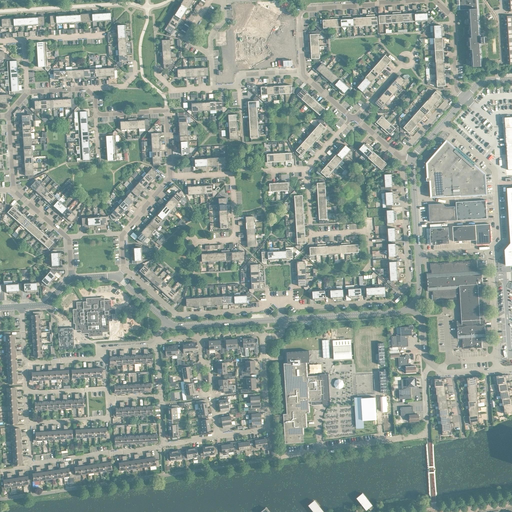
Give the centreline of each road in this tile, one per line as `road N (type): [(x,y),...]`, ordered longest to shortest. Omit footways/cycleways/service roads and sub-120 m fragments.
road 1 (residential): [(280,301),(391,300),(407,282),(401,156)]
road 2 (residential): [(276,459),(422,435),(423,378),(432,365)]
road 3 (residential): [(280,301),(179,313),(124,268)]
road 4 (residential): [(189,241),(236,238),(231,176),(170,176)]
road 5 (residential): [(403,0),(303,9),(302,70)]
road 6 (residential): [(369,267),(364,233),(312,235),(306,169)]
road 7 (residential): [(490,248),(498,231),(493,166),(441,123)]
road 8 (residential): [(158,344),(104,349),(104,358),(25,362)]
road 9 (residential): [(262,335),(265,427),(216,437)]
road 10 (residential): [(96,114),(167,109),(170,176)]
road 11 (residential): [(31,463),(163,443)]
road 12 (tertiary): [(282,318),(412,305)]
road 13 (residential): [(497,370),(490,248)]
